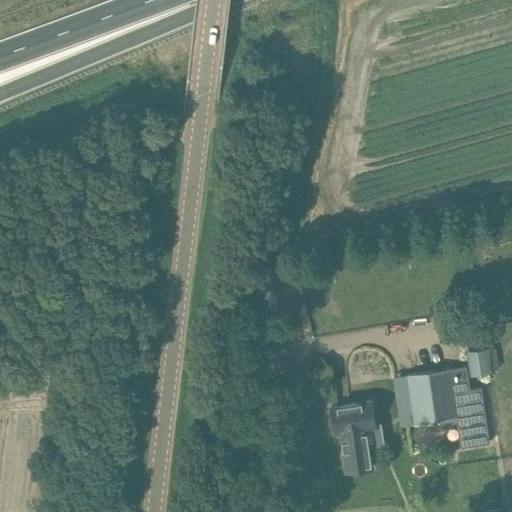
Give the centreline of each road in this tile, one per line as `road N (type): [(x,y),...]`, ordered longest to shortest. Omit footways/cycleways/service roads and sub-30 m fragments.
road 1 (unclassified): [(154,511),(212,0)]
road 2 (motorway): [(0,90),(210,0)]
road 3 (unknown): [(292,511),(282,316)]
road 4 (motorway): [(0,58),(153,0)]
